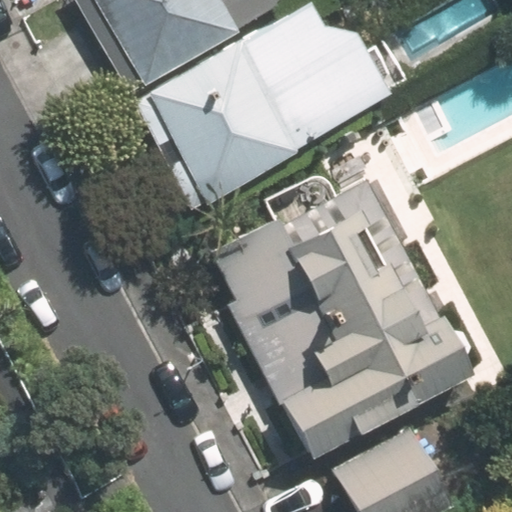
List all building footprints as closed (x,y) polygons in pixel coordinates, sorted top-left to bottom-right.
[(71,0),(114,81),(269,0),(71,0)] [(269,0),(114,81),(174,194),(377,87),(330,0),(269,0)] [(276,227),(377,417),(467,369),(366,177),(275,225),(276,227)] [(276,227),(204,265),(304,455),(377,417),(276,227)] [(406,433),(337,470),(359,511),(428,511),(444,504),(406,433)]
